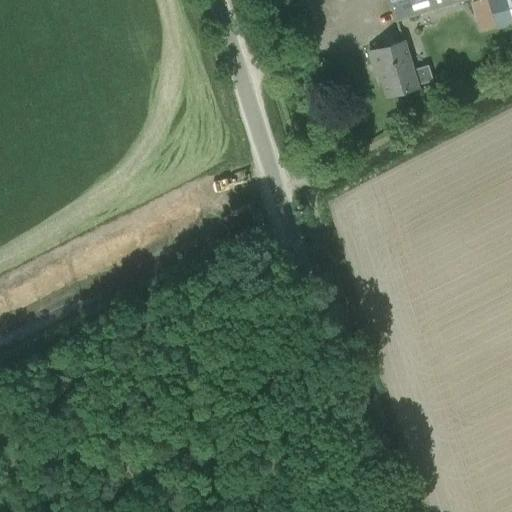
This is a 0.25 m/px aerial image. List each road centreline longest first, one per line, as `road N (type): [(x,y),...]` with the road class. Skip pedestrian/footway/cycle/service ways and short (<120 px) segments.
road 1 (tertiary): [(385,511),(221,0)]
road 2 (track): [(287,220),(0,368)]
